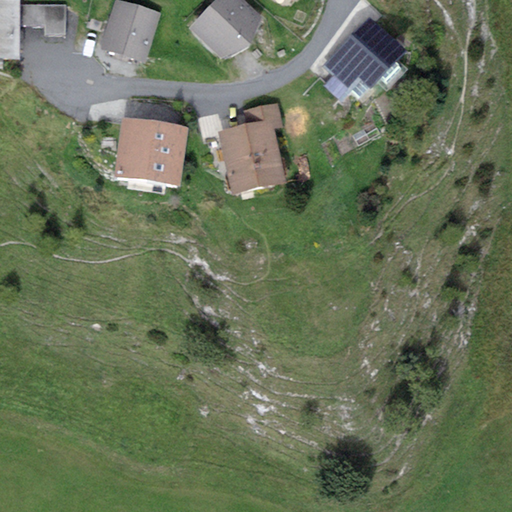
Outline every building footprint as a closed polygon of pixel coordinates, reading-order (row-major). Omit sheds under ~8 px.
[(256,20),(236,0),(223,0),(195,30),(222,56),(245,42),(256,20)] [(15,5),(0,4),(0,57),(15,58),(15,25),(15,5)] [(155,15),(119,4),(105,50),(142,61),(155,15)] [(65,5),(15,5),(15,25),(45,25),(45,35),(66,35),(65,5)] [(402,55),(370,25),(328,67),(337,76),(327,86),(340,99),(350,89),(359,98),(402,55)] [(250,130),(223,136),(235,193),(279,183),(274,161),(277,160),(270,128),(281,126),(277,107),(246,113),(250,130)] [(185,132),(125,124),(118,178),(177,186),(185,132)]
